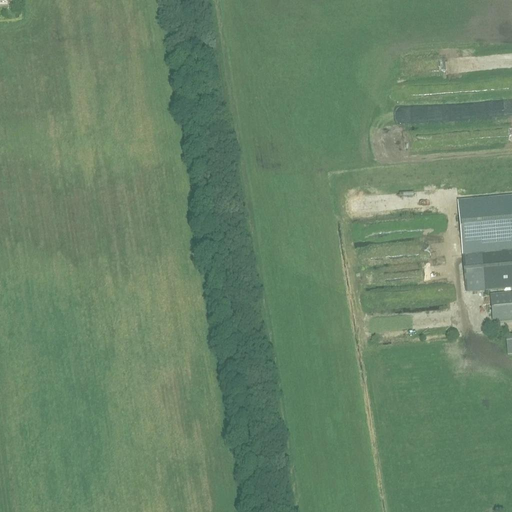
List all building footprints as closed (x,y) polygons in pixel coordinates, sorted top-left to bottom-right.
[(511,53),(480,55),(480,69),(511,68),(511,60),(511,53)] [(437,81),(429,82),(430,97),(438,96),(437,81)] [(391,199),(395,212),(404,210),(400,196),(391,199)] [(511,199),(458,204),(462,252),(462,254),(465,292),(484,290),(511,287),(511,199)] [(389,249),(390,260),(403,259),(402,248),(389,249)] [(492,322),(511,320),(511,293),(490,296),(492,322)]
